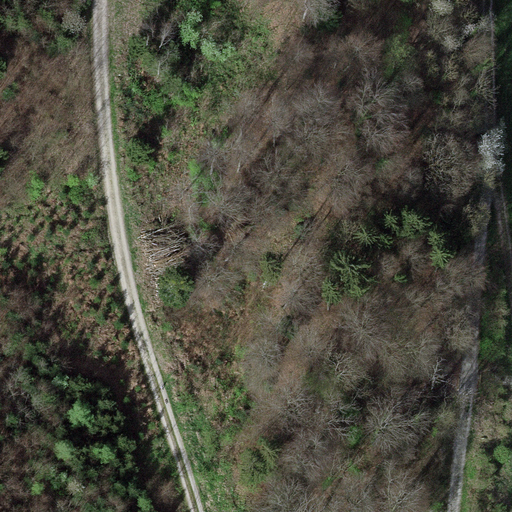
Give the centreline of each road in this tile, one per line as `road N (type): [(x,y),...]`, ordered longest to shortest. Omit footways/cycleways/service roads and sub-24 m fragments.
road 1 (track): [(200,511),(140,309),(114,184),(100,0)]
road 2 (track): [(456,511),(498,199),(491,0)]
road 3 (track): [(511,362),(498,199)]
